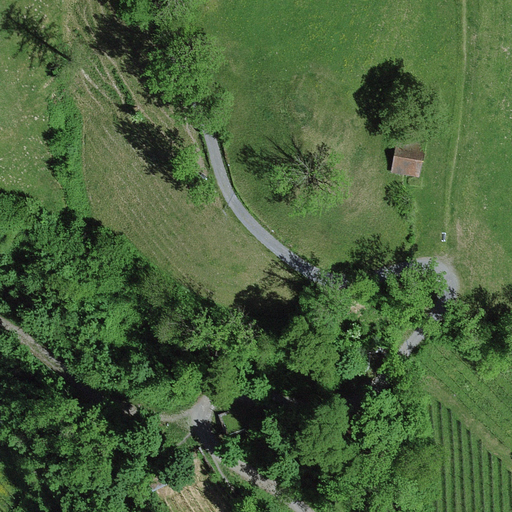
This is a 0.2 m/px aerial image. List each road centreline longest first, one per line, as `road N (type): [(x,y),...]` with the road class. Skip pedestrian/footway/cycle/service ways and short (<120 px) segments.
road 1 (track): [(197,419),(216,397),(239,393),(312,409),(362,399),(450,291),(440,271),(421,264),(326,279),(255,229),(224,185),(154,0)]
road 2 (track): [(303,511),(228,459),(197,419)]
